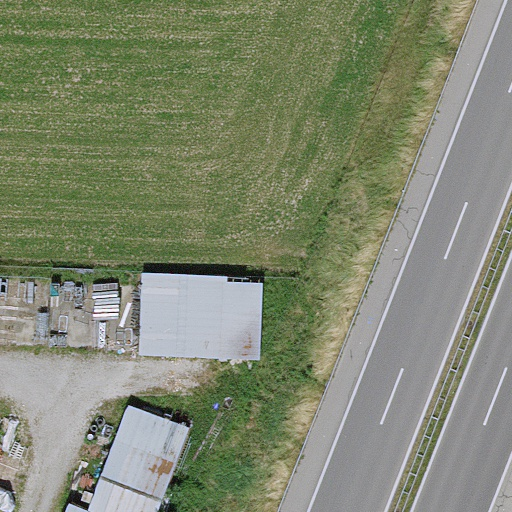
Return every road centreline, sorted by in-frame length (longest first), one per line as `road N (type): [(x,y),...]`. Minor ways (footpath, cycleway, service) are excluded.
road 1 (motorway): [(511,79),(344,511)]
road 2 (motorway): [(448,511),(511,348)]
